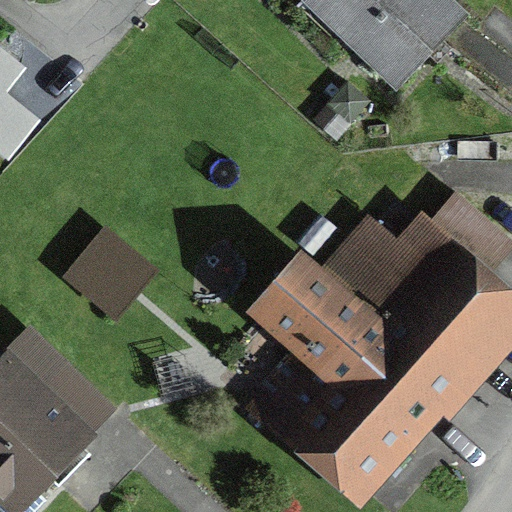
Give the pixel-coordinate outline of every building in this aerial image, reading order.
[(429,56),(461,21),(438,0),(320,0),(350,28),(340,38),(396,90),(429,56)] [(0,89),(16,69),(0,56),(0,89)] [(256,312),(316,365),(272,416),(355,489),(511,306),(511,253),(453,201),(425,233),(424,232),(350,315),(295,266),(256,312)] [(150,271),(104,232),(64,279),(110,318),(150,271)] [(14,511),(90,433),(1,349),(0,350),(0,500),(12,511),(14,511)]
